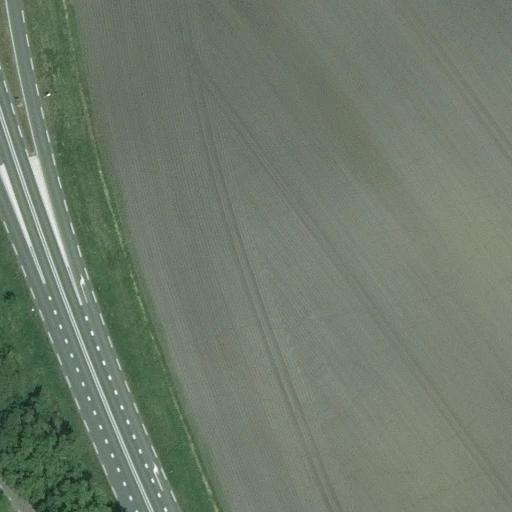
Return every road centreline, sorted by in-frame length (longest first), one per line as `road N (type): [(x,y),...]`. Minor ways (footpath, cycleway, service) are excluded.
road 1 (primary): [(67,307),(12,0)]
road 2 (primary): [(150,511),(67,307)]
road 3 (primary): [(67,307),(0,111)]
road 4 (primary): [(0,187),(67,307)]
